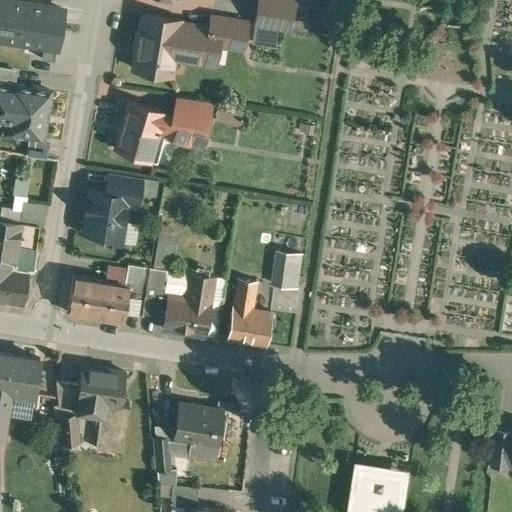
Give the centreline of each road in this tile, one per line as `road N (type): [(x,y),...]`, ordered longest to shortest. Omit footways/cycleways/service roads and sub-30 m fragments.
road 1 (residential): [(43,332),(98,0)]
road 2 (residential): [(272,366),(511,369)]
road 3 (residential): [(43,332),(272,366)]
road 4 (residential): [(272,366),(255,511)]
